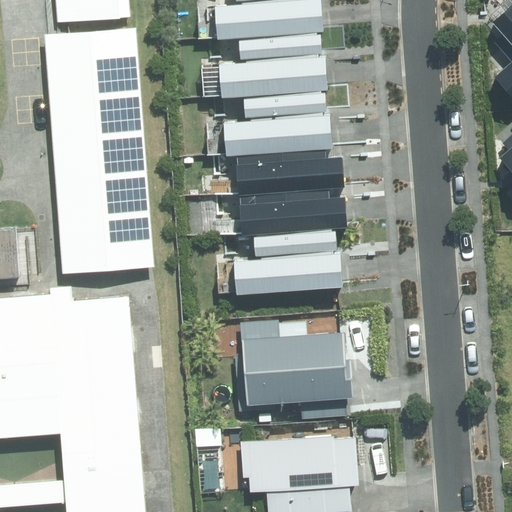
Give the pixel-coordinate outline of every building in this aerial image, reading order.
[(59,0),(61,21),(123,17),(122,0),(59,0)] [(239,0),(240,2),(219,4),(221,36),(329,28),(326,0),(239,0)] [(511,0),(493,18),(511,40),(511,63),(499,75),(511,89),(511,0)] [(156,267),(138,25),(52,31),(69,273),(156,267)] [(324,29),(244,36),(246,58),(219,60),(221,92),(337,82),(334,49),(326,49),(324,29)] [(333,112),(332,90),(248,96),(250,116),(227,118),(230,153),(341,145),(339,112),(333,112)] [(507,148),(497,156),(511,172),(511,130),(501,141),(507,148)] [(330,149),(241,156),(244,191),(350,182),(347,153),(330,155),(330,149)] [(334,187),(257,192),(257,201),(242,202),(244,230),(353,223),(351,194),(334,196),(334,187)] [(0,277),(18,277),(15,227),(0,227),(0,277)] [(340,228),(258,234),(260,256),(238,258),(241,290),(350,282),(347,249),(341,249),(340,228)] [(0,511),(148,511),(130,290),(74,295),(53,296),(53,287),(0,291),(0,511)] [(281,315),(240,319),(249,405),(302,400),(304,419),(352,414),(350,396),(362,394),(359,357),(351,357),(348,330),(308,334),(307,319),(282,322),(281,315)] [(361,432),(243,438),(246,478),(251,478),(252,492),(275,491),(276,511),(354,511),(352,482),(363,481),(361,432)]
